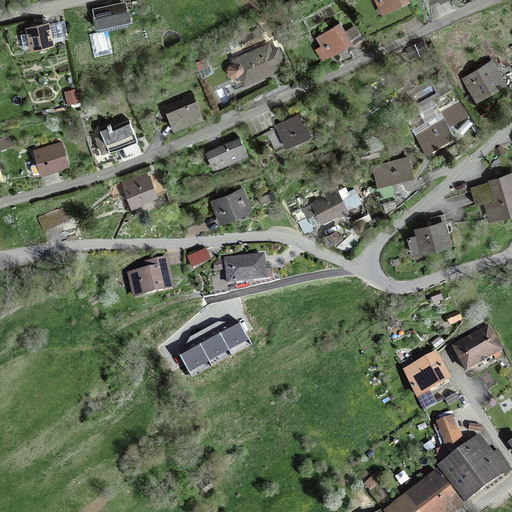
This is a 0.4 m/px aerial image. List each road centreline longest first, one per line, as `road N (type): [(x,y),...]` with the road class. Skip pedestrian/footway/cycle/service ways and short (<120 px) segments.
road 1 (residential): [(0,203),(137,162),(490,0)]
road 2 (residential): [(0,257),(276,237),(371,266)]
road 3 (unclassified): [(511,126),(388,234),(371,266)]
road 4 (unclassified): [(371,266),(378,279),(400,288),(511,255)]
